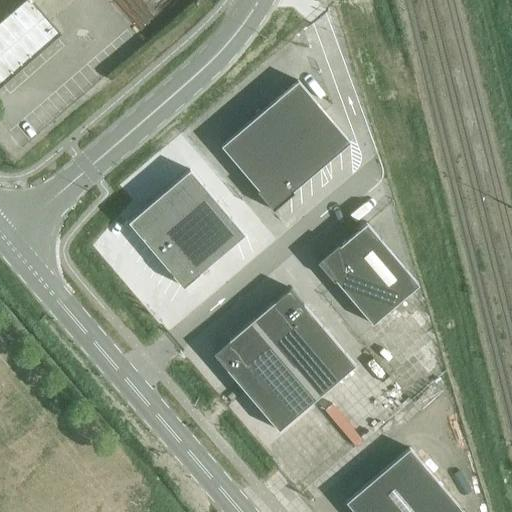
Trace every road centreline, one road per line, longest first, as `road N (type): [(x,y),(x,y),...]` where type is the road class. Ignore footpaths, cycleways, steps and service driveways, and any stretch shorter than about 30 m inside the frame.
road 1 (tertiary): [(240,511),(6,240)]
road 2 (tertiary): [(6,240),(222,48),(253,0)]
